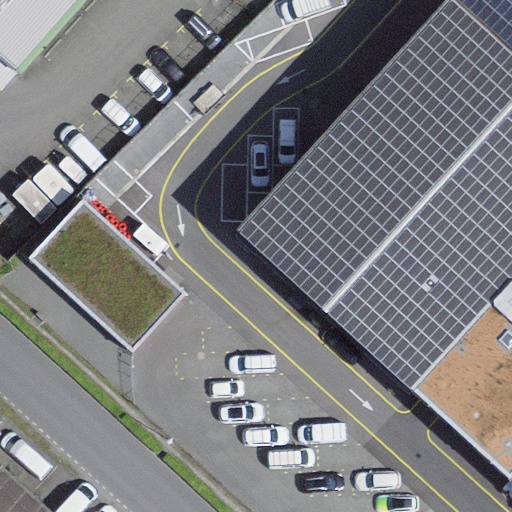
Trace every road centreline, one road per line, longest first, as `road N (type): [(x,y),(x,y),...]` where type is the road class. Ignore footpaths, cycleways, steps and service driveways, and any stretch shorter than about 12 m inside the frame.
road 1 (residential): [(0,345),(179,511)]
road 2 (unknown): [(511,366),(465,427),(457,456),(511,508)]
